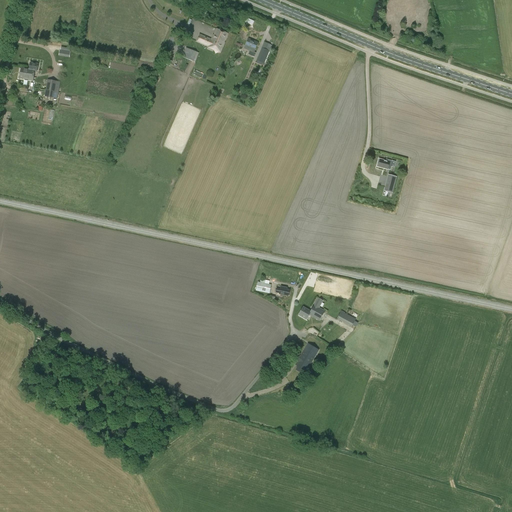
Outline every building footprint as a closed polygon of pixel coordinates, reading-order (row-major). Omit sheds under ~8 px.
[(405,5),(403,14),(421,16),(422,10),(419,10),(420,0),(407,0),(407,2),(410,3),(410,6),(405,5)] [(200,35),(197,41),(210,47),(209,48),(220,53),(224,43),(228,34),(217,30),(214,36),(213,36),(211,40),(200,35)] [(244,49),(250,51),(248,55),(254,57),(256,53),(254,52),(258,43),(248,39),(245,46),(244,49)] [(263,45),(262,48),(261,48),(256,61),(264,64),(271,48),(272,45),(264,42),(263,45)] [(186,48),(182,57),(195,62),(199,53),(186,48)] [(69,57),(70,51),(60,49),(59,55),(69,57)] [(30,62),(29,69),(28,74),(30,74),(30,77),(34,77),(35,71),(37,72),(38,64),(30,62)] [(28,74),(29,69),(21,68),(19,78),(33,81),(34,77),(30,77),(30,74),(28,74)] [(56,81),(47,80),(45,97),(53,98),(56,81)] [(386,160),(386,161),(380,160),(378,167),(390,170),(393,161),(386,160)] [(387,187),(393,189),(396,177),(390,176),(387,187)] [(256,291),(269,294),(271,285),(258,282),(256,291)] [(281,287),(280,289),(277,288),(276,293),(279,294),(288,296),(290,291),(287,290),(287,288),(281,287)] [(318,298),(311,311),(303,307),(299,315),(307,320),(309,315),(312,317),(320,321),(325,311),(319,308),(323,301),(318,298)] [(356,319),(341,311),(337,319),(352,327),(356,319)] [(296,365),(298,366),(304,370),(306,371),(314,357),(312,355),(316,349),(311,346),(307,352),(304,351),(296,365)]
